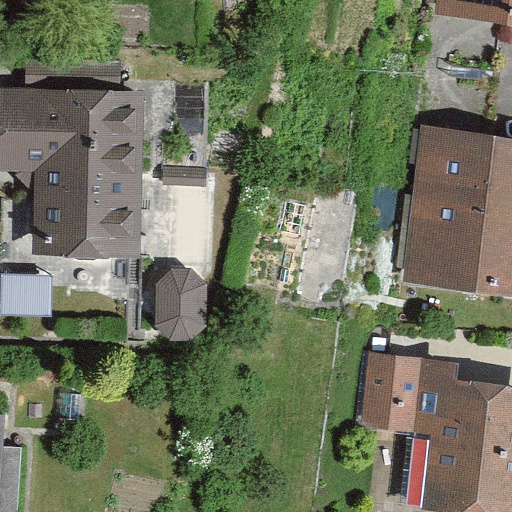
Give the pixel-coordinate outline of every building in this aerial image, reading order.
[(511,0),(453,0),(452,15),(511,21),(511,0)] [(163,260),(164,99),(17,98),(16,180),(51,180),(51,259),(163,260)] [(511,140),(426,134),(413,288),(511,295),(511,140)] [(192,278),(169,294),(171,331),(193,349),(212,349),(230,333),(229,295),(209,278),(192,278)] [(426,434),(432,364),(379,358),(372,429),(426,434)] [(464,511),(511,511),(511,391),(448,385),(436,510),(464,511)] [(0,511),(11,511),(17,423),(0,422),(0,511)]
